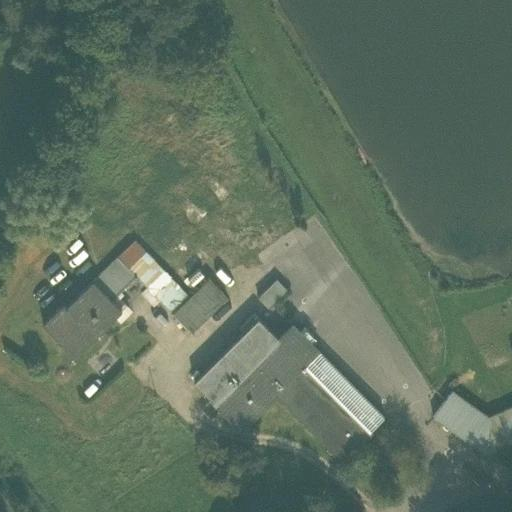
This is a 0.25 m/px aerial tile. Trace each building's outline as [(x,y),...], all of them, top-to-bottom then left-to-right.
[(309,236),(288,211),(245,247),(261,266),(292,240),(297,247),(309,236)] [(179,321),(191,333),(227,297),(208,277),(189,296),(134,239),(117,256),(136,276),(179,321)] [(117,256),(92,280),(112,300),(136,276),(117,256)] [(257,296),(268,307),(287,288),(276,277),(257,296)] [(121,310),(112,300),(92,280),(66,306),(63,303),(42,323),(74,356),(121,310)] [(161,337),(176,323),(158,303),(142,317),(161,337)] [(194,381),(213,400),(277,335),(258,317),(194,381)] [(278,337),(277,335),(213,400),(241,428),(277,392),(343,458),(371,430),(369,429),(384,415),(312,343),(316,338),(303,325),(298,329),(292,323),(278,337)] [(433,416),(487,454),(511,443),(511,413),(490,424),(448,395),(433,416)]
